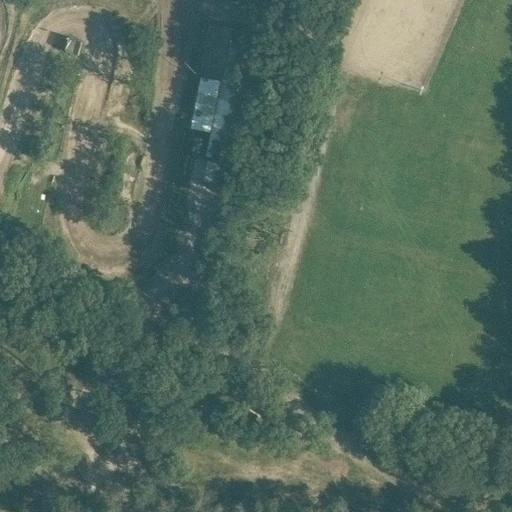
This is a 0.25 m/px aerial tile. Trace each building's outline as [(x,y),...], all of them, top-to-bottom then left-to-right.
[(451,55),(467,61),(473,46),(458,39),(451,55)] [(248,45),(240,85),(253,88),(261,47),(248,45)] [(408,62),(423,68),(429,54),(414,48),(408,62)] [(498,77),(505,59),(490,53),(483,71),(498,77)] [(476,93),(482,74),(464,69),(458,88),(476,93)] [(460,108),(459,122),(476,124),(478,110),(460,108)] [(404,133),(402,150),(420,153),(422,135),(404,133)] [(364,151),(362,167),(377,169),(379,153),(364,151)] [(413,208),(436,209),(437,190),(414,189),(413,208)] [(360,217),(365,199),(342,193),(337,211),(360,217)] [(506,234),(507,197),(489,196),(488,233),(506,234)] [(440,235),(462,236),(463,207),(442,206),(440,235)] [(335,236),(331,246),(363,257),(366,247),(335,236)] [(328,291),(348,294),(353,257),(333,254),(328,291)] [(410,324),(404,347),(425,352),(431,330),(410,324)] [(472,411),(473,392),(448,391),(447,411),(472,411)]
